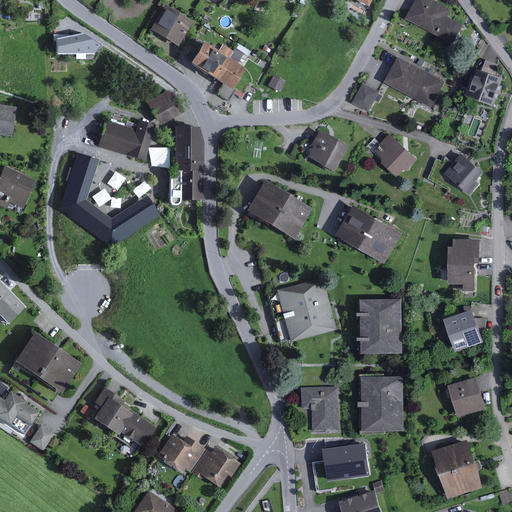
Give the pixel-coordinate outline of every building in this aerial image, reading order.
[(434,2),(430,0),(416,0),(407,20),(456,43),(464,26),(448,19),(452,11),(434,2)] [(149,30),(176,47),(192,22),(164,5),(149,30)] [(57,36),(53,52),(93,52),(99,42),(85,32),(57,36)] [(218,52),(202,41),(188,62),(210,77),(229,49),(223,44),(218,52)] [(229,49),(210,77),(222,84),(230,90),(245,69),(229,58),(233,52),(229,49)] [(446,80),(399,57),(386,83),(432,107),(446,80)] [(486,61),(482,72),(494,76),(498,65),(486,61)] [(475,77),(473,76),(466,96),(493,105),(496,99),(499,100),(504,87),(501,86),(503,79),(494,76),(482,72),(478,70),(475,77)] [(283,81),(273,75),(268,85),(279,90),(283,81)] [(230,90),(222,84),(216,93),(228,101),(234,92),(230,90)] [(380,92),(363,84),(353,105),(369,113),(375,101),(379,103),(383,96),(379,94),(380,92)] [(168,89),(145,102),(159,125),(182,112),(168,89)] [(15,107),(0,104),(0,135),(10,137),(15,107)] [(401,119),(399,124),(406,127),(408,121),(401,119)] [(144,161),(154,125),(138,121),(136,129),(104,120),(97,147),(144,161)] [(199,127),(168,125),(168,148),(173,148),(173,169),(201,170),(202,142),(199,127)] [(347,146),(318,131),(310,145),(312,146),(307,157),(333,171),(347,146)] [(419,160),(391,133),(374,151),(385,161),(383,163),(398,177),(406,168),(409,171),(419,160)] [(109,247),(159,216),(146,197),(111,219),(85,200),(98,160),(76,153),(58,209),(109,247)] [(454,165),(446,174),(456,182),(471,196),(480,185),(476,181),(483,174),(463,156),(454,165)] [(446,174),(454,165),(446,157),(444,161),(437,159),(428,178),(448,191),(456,182),(446,174)] [(34,180),(3,166),(0,172),(0,206),(5,209),(8,203),(21,209),(34,180)] [(179,202),(179,200),(202,200),(201,170),(173,169),(169,169),(168,202),(169,203),(170,205),(171,205),(173,206),(175,206),(177,205),(178,204),(179,203),(179,202)] [(108,182),(116,190),(126,181),(117,173),(108,182)] [(311,209),(263,181),(245,211),(293,239),(311,209)] [(403,233),(354,206),(337,236),(386,263),(403,233)] [(432,223),(428,234),(439,237),(442,226),(432,223)] [(481,240),(455,240),(455,248),(451,248),(451,285),(465,285),(465,292),(476,292),(476,261),(476,258),(481,258),(481,240)] [(324,280),(267,294),(280,344),(337,329),(329,302),(324,280)] [(24,307),(0,281),(0,316),(7,324),(24,307)] [(403,300),(362,300),(362,313),(359,313),(360,342),(362,342),(362,354),(387,354),(403,354),(403,300)] [(474,310),(446,320),(457,352),(485,342),(474,310)] [(80,364),(34,333),(14,362),(60,393),(80,364)] [(387,376),(363,376),(364,432),(406,432),(405,376),(387,376)] [(477,378),(450,386),(459,418),(487,409),(477,378)] [(93,402),(102,408),(109,399),(113,393),(104,387),(93,402)] [(339,387),(302,388),(302,408),(312,408),(313,431),(339,431),(339,387)] [(3,400),(0,397),(0,419),(9,425),(15,415),(30,425),(39,413),(25,403),(26,402),(10,391),(3,400)] [(114,434),(129,412),(109,399),(102,408),(94,420),(114,434)] [(84,405),(79,412),(87,417),(91,410),(84,405)] [(114,434),(113,436),(136,452),(140,446),(141,447),(155,428),(130,411),(129,412),(114,434)] [(54,435),(40,425),(29,442),(42,451),(54,435)] [(183,442),(171,434),(156,456),(182,473),(185,469),(191,473),(206,450),(186,437),(183,442)] [(470,443),(434,455),(449,498),(485,486),(478,465),(470,443)] [(368,445),(325,449),(326,462),(329,482),(372,477),(368,445)] [(240,464),(214,447),(211,453),(206,450),(191,473),(200,480),(202,477),(220,488),(228,476),(231,478),(240,464)] [(329,482),(326,462),(314,463),(318,494),(330,492),(329,482)] [(382,481),(375,483),(378,494),(385,492),(382,481)] [(511,494),(510,489),(498,493),(502,506),(511,503),(511,494)] [(382,511),(375,490),(340,502),(343,511),(382,511)] [(178,511),(148,492),(133,511),(178,511)]
